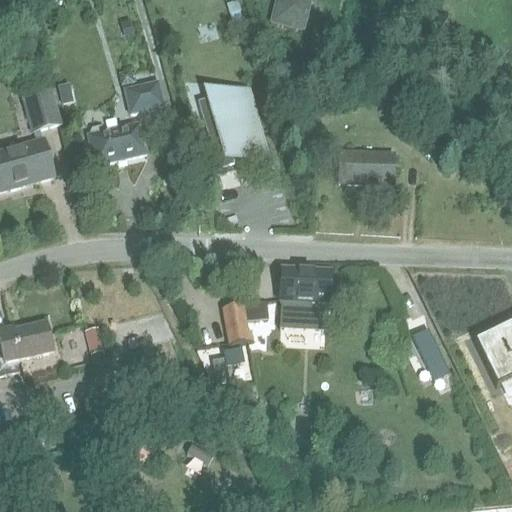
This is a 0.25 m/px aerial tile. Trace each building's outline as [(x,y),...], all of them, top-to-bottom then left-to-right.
[(276,0),(270,27),(303,35),(311,0),(276,0)] [(156,88),(124,95),(130,119),(162,111),(156,88)] [(391,123),(403,123),(404,92),(391,92),(391,123)] [(247,93),(248,99),(215,109),(213,102),(197,107),(216,175),(233,170),(232,166),(270,166),(249,94),(247,93)] [(0,163),(0,197),(53,182),(42,146),(39,135),(59,129),(50,95),(23,103),(33,137),(36,147),(25,151),(26,156),(0,163)] [(90,137),(90,140),(87,141),(94,171),(115,166),(115,167),(126,164),(146,159),(139,129),(104,137),(103,134),(100,132),(92,133),(90,137)] [(339,157),(338,169),(338,189),(393,191),(394,159),(339,157)] [(260,207),(283,207),(283,196),(260,196),(260,207)] [(328,310),(329,297),(330,277),(281,275),(279,307),(289,308),(288,322),(322,323),(323,310),(328,310)] [(222,314),(225,333),(229,351),(240,349),(247,381),(255,380),(241,310),(222,314)] [(79,350),(94,349),(91,321),(76,323),(79,350)] [(0,380),(19,376),(16,365),(53,356),(45,327),(13,336),(12,333),(0,336),(0,380)] [(511,328),(473,348),(495,393),(511,385),(511,328)] [(154,368),(171,364),(162,329),(136,335),(140,354),(150,351),(154,368)] [(411,341),(433,387),(448,379),(427,334),(411,341)] [(212,363),(217,390),(228,388),(225,371),(243,367),(240,352),(222,355),(223,361),(212,363)] [(511,452),(501,456),(511,488),(511,452)]
